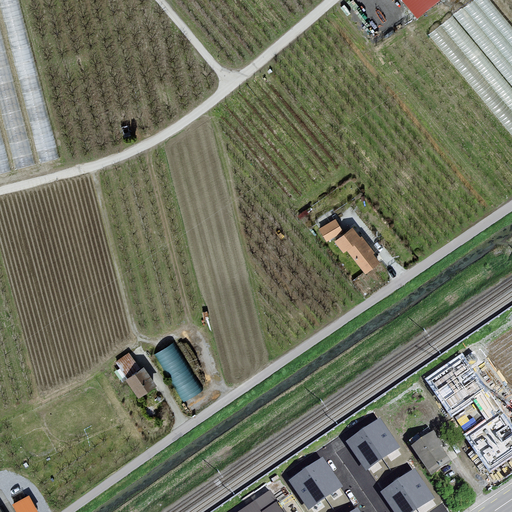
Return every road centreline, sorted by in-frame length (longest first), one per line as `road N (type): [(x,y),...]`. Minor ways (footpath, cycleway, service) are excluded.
road 1 (unclassified): [(68,511),(511,206)]
road 2 (unclassified): [(0,190),(123,156),(231,86)]
road 3 (unclassified): [(231,86),(333,0)]
